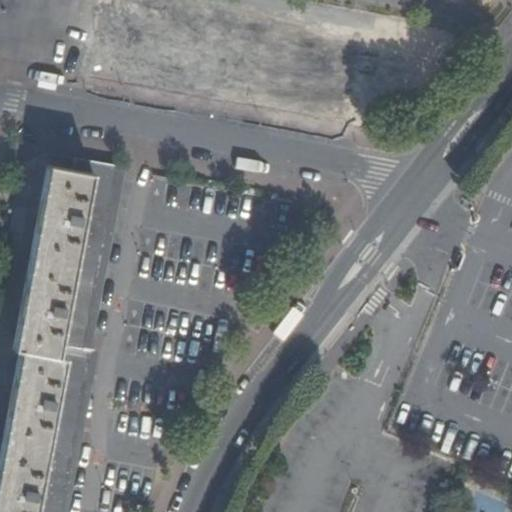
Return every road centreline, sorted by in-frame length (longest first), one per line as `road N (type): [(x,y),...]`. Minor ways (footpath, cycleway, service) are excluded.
road 1 (tertiary): [(181,511),(235,409),(421,179)]
road 2 (residential): [(153,128),(89,511)]
road 3 (residential): [(153,128),(421,179)]
road 4 (residential): [(0,100),(153,128)]
road 5 (tertiary): [(421,179),(511,69)]
